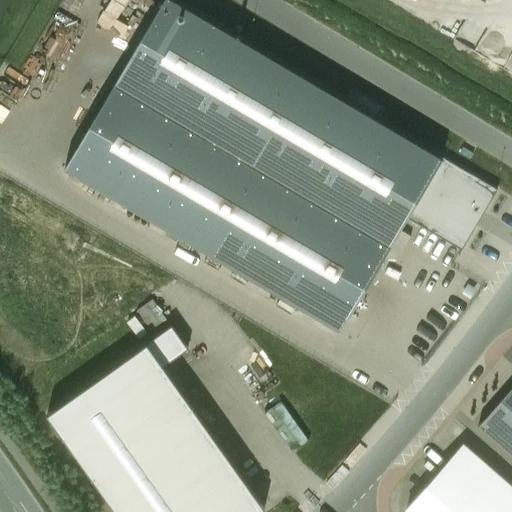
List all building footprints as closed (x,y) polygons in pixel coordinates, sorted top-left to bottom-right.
[(499,188),(171,0),(162,0),(115,82),(390,240),(395,243),(409,219),(463,250),(499,188)] [(390,240),(115,82),(64,169),(340,328),(390,240)] [(117,511),(262,511),(268,508),(166,368),(191,350),(172,324),(47,414),(117,511)] [(511,387),(478,427),(511,455),(511,387)] [(266,410),(292,448),(307,439),(281,400),(266,410)] [(511,511),(511,490),(464,449),(413,508),(417,511),(511,511)]
